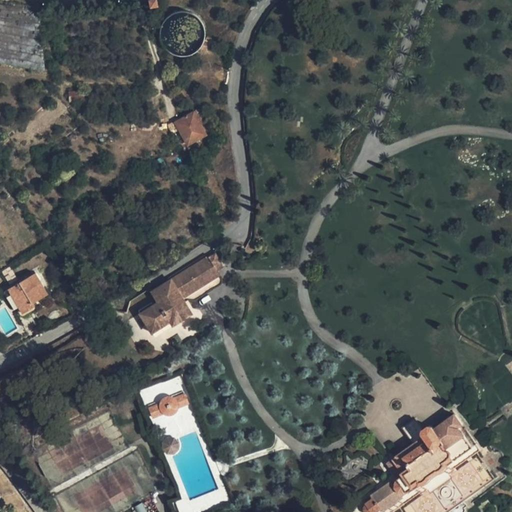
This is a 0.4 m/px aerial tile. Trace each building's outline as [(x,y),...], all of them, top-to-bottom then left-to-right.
[(0,1),(0,63),(45,71),(38,8),(0,1)] [(164,21),(161,28),(161,35),(163,42),(167,48),(173,53),(180,55),(187,55),(194,52),(200,47),(201,46),(204,41),(206,33),(205,26),(202,19),(196,14),(189,11),(182,10),(175,11),(168,15),(164,21)] [(214,40),(206,33),(204,41),(201,46),(207,51),(210,44),(212,44),(214,40)] [(176,123),(189,145),(205,134),(199,123),(202,121),(194,110),(176,123)] [(5,135),(0,138),(0,146),(3,151),(12,144),(5,135)] [(22,189),(36,178),(28,167),(26,169),(14,178),(22,189)] [(214,251),(209,254),(217,268),(223,265),(214,251)] [(191,313),(181,296),(219,272),(217,268),(209,254),(152,289),(153,292),(158,299),(140,309),(153,331),(171,320),(174,324),(191,313)] [(10,266),(1,271),(9,284),(18,279),(10,266)] [(35,273),(8,289),(22,313),(34,305),(33,302),(47,293),(35,273)] [(143,291),(143,296),(153,292),(152,289),(151,285),(143,291)] [(183,394),(173,398),(176,399),(178,402),(179,406),(179,409),(188,405),(183,394)] [(173,398),(169,397),(166,397),(162,399),(159,402),(158,405),(158,409),(160,412),(162,415),(167,417),(172,417),(177,414),(179,409),(179,406),(178,402),(176,399),(173,398)] [(153,419),(162,415),(160,412),(158,409),(158,405),(159,402),(148,406),(153,419)] [(397,457),(387,463),(399,479),(394,483),(393,482),(392,481),(371,495),(372,497),(373,498),(365,503),(366,504),(364,506),(364,509),(364,510),(364,511),(382,511),(390,507),(393,511),(400,507),(396,502),(410,493),(409,493),(473,448),(458,427),(462,424),(455,414),(434,429),(432,426),(429,425),(423,430),(423,429),(410,438),(414,443),(396,456),(397,457)] [(423,429),(415,419),(403,427),(410,438),(423,429)] [(477,453),(473,448),(409,493),(410,493),(396,502),(400,507),(421,493),(422,494),(456,470),(455,468),(477,453)]
